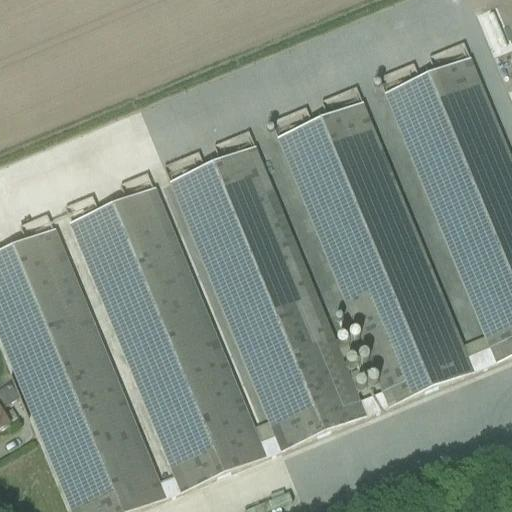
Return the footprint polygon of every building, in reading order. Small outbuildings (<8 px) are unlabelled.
[(488,354),(494,369),(511,361),(511,165),(470,63),(386,98),(488,354)] [(362,108),(277,143),(360,345),(364,355),(370,370),(375,381),(382,398),(388,413),(494,369),(488,354),(467,362),(362,108)] [(276,441),(283,456),(388,413),(382,398),(360,407),(352,389),(348,378),(342,364),(338,353),(255,152),(169,187),(276,441)] [(260,448),(155,194),(68,229),(173,483),(180,499),(283,456),(276,441),(260,448)] [(55,236),(0,258),(0,346),(68,511),(148,511),(180,499),(173,483),(160,489),(55,236)] [(338,353),(342,364),(364,355),(360,345),(338,353)] [(348,378),(352,389),(375,381),(370,370),(348,378)] [(0,435),(8,430),(0,416),(0,414),(19,403),(10,389),(0,395),(0,435)]
